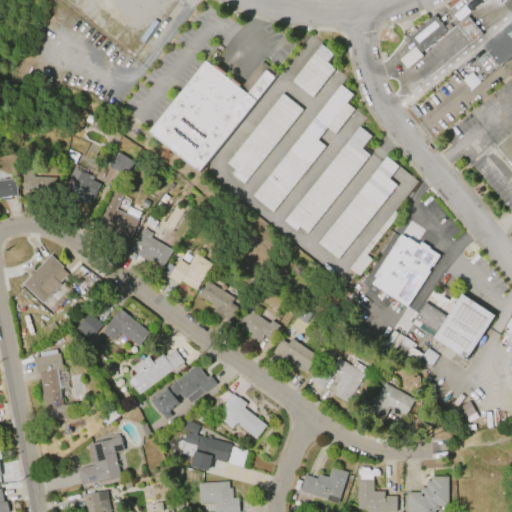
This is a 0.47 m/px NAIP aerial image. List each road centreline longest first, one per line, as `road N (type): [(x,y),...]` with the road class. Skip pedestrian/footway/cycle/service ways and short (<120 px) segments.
road 1 (residential): [(447,458),(377,456),(306,415),(70,237),(46,228),(0,232)]
road 2 (residential): [(511,263),(380,102),(360,13)]
road 3 (residential): [(38,511),(0,333)]
road 4 (residential): [(269,0),(360,13),(394,0)]
